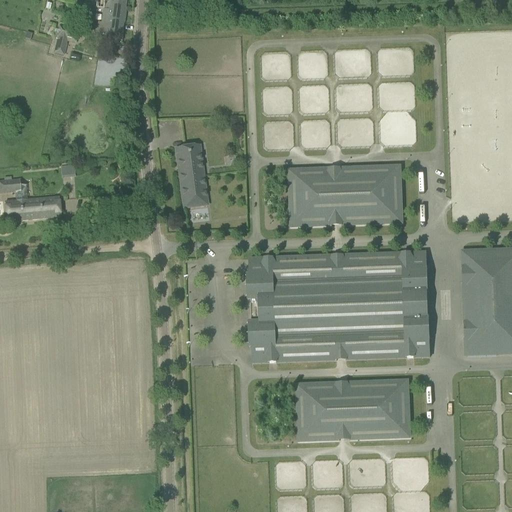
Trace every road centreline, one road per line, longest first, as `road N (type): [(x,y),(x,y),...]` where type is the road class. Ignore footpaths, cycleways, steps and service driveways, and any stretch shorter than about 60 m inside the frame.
road 1 (tertiary): [(169,511),(165,332),(143,145),(139,0)]
road 2 (unknown): [(252,162),(440,158)]
road 3 (track): [(0,257),(156,249)]
